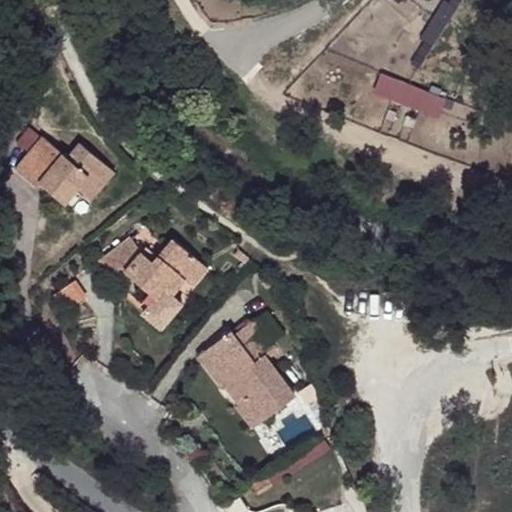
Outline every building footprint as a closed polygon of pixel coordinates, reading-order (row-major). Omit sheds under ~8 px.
[(445,100),(379,73),(373,94),(439,119),(445,100)] [(37,131),(10,165),(30,182),(34,177),(59,197),(69,182),(79,189),(101,160),(73,137),(62,150),(37,131)] [(101,160),(79,189),(86,195),(109,166),(101,160)] [(135,231),(98,247),(105,262),(118,259),(151,289),(139,304),(159,321),(181,296),(162,279),(176,264),(184,270),(198,254),(171,232),(152,254),(142,246),(135,231)] [(184,270),(195,280),(210,266),(198,254),(184,270)] [(226,321),(204,339),(205,340),(230,368),(235,373),(229,380),(260,414),(296,384),(263,344),(273,335),(252,309),(232,326),(226,321)] [(219,378),(230,368),(205,340),(195,348),(219,378)]
